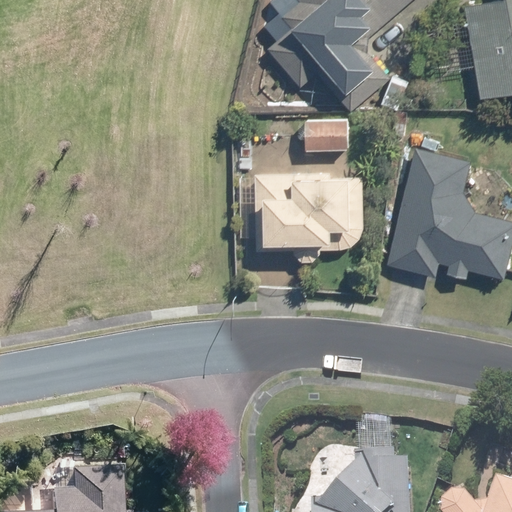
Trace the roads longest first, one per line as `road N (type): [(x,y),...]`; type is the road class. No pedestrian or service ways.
road 1 (residential): [(511,371),(433,351),(222,341)]
road 2 (residential): [(222,341),(0,381)]
road 3 (residential): [(222,341),(225,511)]
